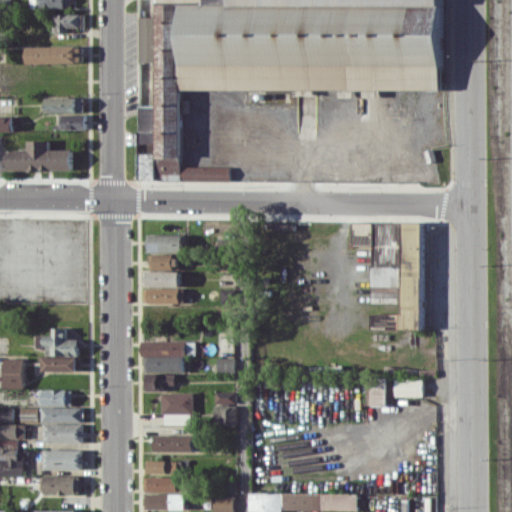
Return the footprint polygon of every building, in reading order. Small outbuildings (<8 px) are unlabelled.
[(70,0),(32,0),(33,8),(71,7),(70,0)] [(159,0),(160,2),(159,2),(159,16),(140,16),(140,62),(159,62),(159,180),(231,180),(231,166),(183,166),(183,112),(191,112),(191,99),(183,99),(183,89),(443,89),(443,0),(159,0)] [(53,32),(69,32),(69,27),(85,27),(85,14),(53,14),(53,32)] [(83,45),(28,46),(29,63),(83,62),(83,45)] [(48,112),(83,112),(83,97),(49,97),(48,112)] [(140,142),(157,142),(158,106),(141,105),(140,142)] [(60,114),(60,129),(88,128),(87,113),(60,114)] [(0,130),(15,130),(14,116),(0,116),(0,130)] [(74,149),(51,149),(51,140),(29,140),(29,149),(9,149),(9,169),(73,170),(74,149)] [(158,179),(158,153),(141,152),(140,178),(158,179)] [(424,222),(354,222),(354,245),(374,246),(374,265),(405,266),(405,313),(372,313),(372,329),(424,329),(424,222)] [(148,251),(186,251),(187,234),(149,234),(148,251)] [(181,267),(181,253),(151,253),(151,268),(181,267)] [(404,285),(404,266),(373,266),(373,285),(404,285)] [(182,271),(145,270),(144,285),(182,285),(182,271)] [(372,302),(404,302),(404,287),(373,286),(372,302)] [(145,288),(145,303),(185,302),(185,288),(145,288)] [(222,303),(236,304),(237,289),(222,288),(222,303)] [(80,354),(79,338),(67,338),(67,327),(53,327),(53,335),(38,335),(38,350),(46,350),(46,355),(80,354)] [(196,341),(143,340),(142,354),(196,355),(196,341)] [(44,371),(82,370),(82,356),(44,357),(44,371)] [(185,357),(146,356),(146,370),(185,371),(185,357)] [(25,388),(25,358),(6,357),(5,388),(25,388)] [(236,370),(236,357),(218,357),(218,370),(236,370)] [(177,373),(146,373),(146,390),(164,390),(164,385),(177,385),(177,373)] [(393,377),(366,377),(367,405),(393,405),(393,377)] [(424,377),(396,377),(396,396),(424,396),(424,377)] [(73,389),(40,389),(40,405),(73,405),(73,389)] [(237,391),(216,391),(216,402),(237,401),(237,391)] [(194,392),(164,392),(163,424),(194,424),(194,392)] [(216,425),(239,424),(238,405),(215,406),(216,425)] [(0,420),(14,420),(14,407),(0,407),(0,420)] [(39,407),(21,407),(22,421),(39,421),(39,407)] [(83,421),(83,407),(43,407),(43,421),(83,421)] [(0,437),(25,438),(26,424),(0,422),(0,437)] [(83,442),(83,423),(44,423),(44,442),(83,442)] [(194,434),(156,434),(156,450),(194,451),(194,434)] [(0,474),(25,476),(26,450),(0,448),(0,474)] [(84,449),(45,449),(45,468),(84,469),(84,449)] [(184,473),(184,460),(148,459),(148,472),(184,473)] [(81,494),(81,476),(42,475),(42,493),(81,494)] [(179,491),(179,477),(146,476),(146,490),(179,491)] [(359,492),(252,492),(251,511),(285,511),(285,510),(359,510),(359,492)] [(146,508),(187,509),(187,493),(146,493),(146,508)] [(234,511),(234,495),(214,494),(214,511),(234,511)]
